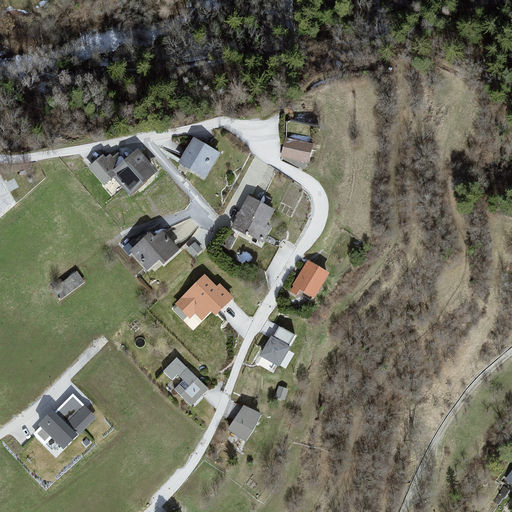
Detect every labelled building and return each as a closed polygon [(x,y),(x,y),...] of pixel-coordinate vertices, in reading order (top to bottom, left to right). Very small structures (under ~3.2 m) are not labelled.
[(185,165),(209,180),(223,156),(197,138),(185,165)] [(318,147),(289,138),(284,158),(311,167),(318,147)] [(132,202),(136,198),(163,173),(144,151),(124,168),(113,157),(97,169),(132,202)] [(248,198),(233,227),(267,243),(277,216),(248,198)] [(164,231),(137,252),(155,271),(185,250),(164,231)] [(313,263),(298,290),(320,300),(340,272),(313,263)] [(62,299),(86,280),(78,269),(53,288),(62,299)] [(217,314),(235,295),(207,269),(172,307),(186,320),(194,311),(204,320),(213,310),(217,314)] [(285,326),(265,358),(292,364),(304,336),(285,326)] [(178,360),(167,375),(197,407),(211,388),(178,360)] [(74,397),(37,433),(60,453),(100,418),(74,397)] [(253,442),(270,414),(242,404),(230,429),(253,442)]
